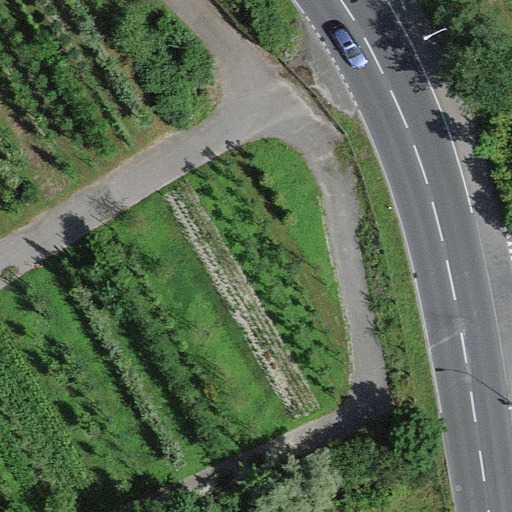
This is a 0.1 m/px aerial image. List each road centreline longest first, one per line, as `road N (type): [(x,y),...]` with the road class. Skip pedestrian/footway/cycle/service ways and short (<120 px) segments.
road 1 (secondary): [(489,511),(448,264),(423,172),(400,108),(342,0)]
road 2 (unknown): [(51,511),(456,309)]
